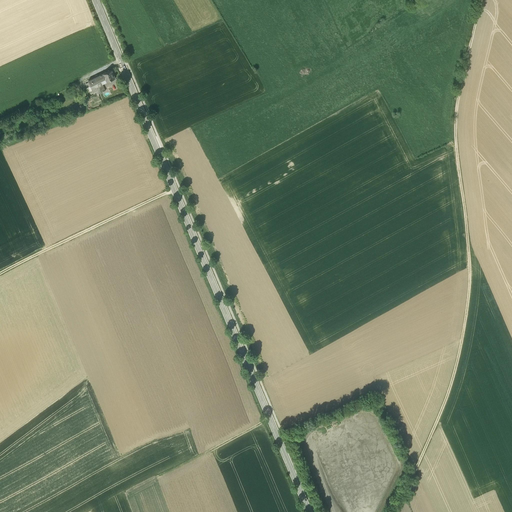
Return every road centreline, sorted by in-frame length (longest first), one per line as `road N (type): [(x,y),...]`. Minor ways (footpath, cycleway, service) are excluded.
road 1 (secondary): [(95,0),(308,511)]
road 2 (track): [(481,0),(455,113),(468,249),(465,318),(447,394),(396,511)]
road 3 (track): [(173,188),(0,273)]
